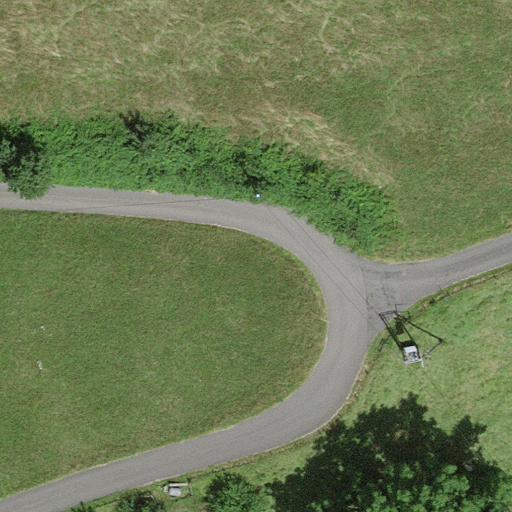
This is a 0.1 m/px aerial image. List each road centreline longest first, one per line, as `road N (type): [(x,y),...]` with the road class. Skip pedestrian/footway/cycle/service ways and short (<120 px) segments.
road 1 (unclassified): [(0,198),(228,216),(329,265),(344,302),(342,356),(315,403),(242,440),(127,466),(2,511)]
road 2 (track): [(511,241),(344,302)]
